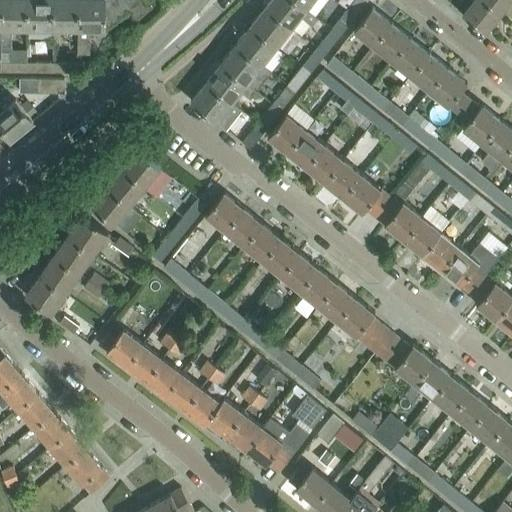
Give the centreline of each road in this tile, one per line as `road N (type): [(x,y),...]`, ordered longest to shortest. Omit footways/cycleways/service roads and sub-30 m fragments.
road 1 (residential): [(511,376),(134,77)]
road 2 (residential): [(0,301),(249,511)]
road 3 (tertiary): [(134,77),(0,190)]
road 4 (residential): [(415,0),(511,77)]
